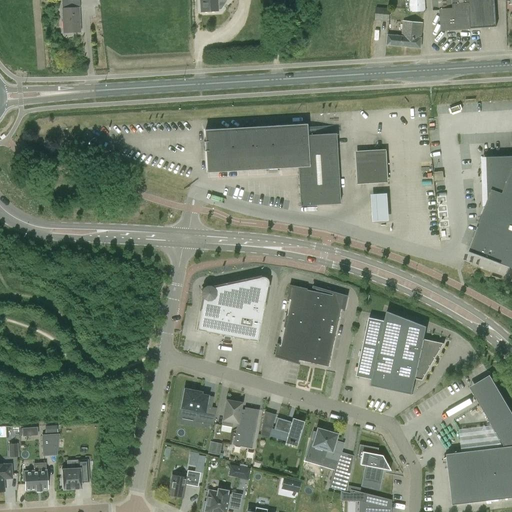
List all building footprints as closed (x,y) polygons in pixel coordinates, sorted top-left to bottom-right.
[(200,0),(201,12),(217,11),(216,0),(200,0)] [(410,0),(411,12),(425,11),(424,0),(410,0)] [(494,0),(432,0),(433,10),(440,10),(442,30),(470,29),(496,26),(494,0)] [(62,9),(63,33),(80,32),(78,8),(62,9)] [(390,22),(391,9),(377,8),(375,21),(390,22)] [(421,38),(422,23),(403,21),(402,37),(388,35),(387,45),(420,48),(421,38)] [(207,172),(268,168),(268,170),(277,169),(277,168),(297,167),(300,206),(340,204),(336,134),(306,135),(305,125),(205,131),(205,141),(204,142),(205,142),(206,151),(204,151),(206,151),(207,172)] [(386,150),(356,152),(358,184),(388,182),(386,150)] [(511,267),(511,156),(486,157),(487,198),(488,199),(468,252),(511,267)] [(435,172),(436,180),(444,179),(443,171),(435,172)] [(389,220),(388,193),(371,194),(372,221),(389,220)] [(209,288),(207,287),(206,286),(201,292),(202,292),(203,294),(203,296),(197,330),(223,335),(223,337),(230,339),(230,337),(257,342),(268,283),(268,281),(266,279),(264,277),(261,277),(211,288),(209,288)] [(289,300),(279,345),(278,345),(277,344),(274,358),(298,363),(298,361),(328,367),(340,309),(342,310),(343,310),(346,297),(312,287),(311,291),(290,286),(287,300),(288,300),(289,300)] [(424,339),(427,327),(387,311),(385,321),(369,317),(358,366),(374,369),(370,385),(412,394),(415,379),(422,380),(444,344),(424,339)] [(505,447),(453,453),(457,451),(456,451),(452,453),(447,454),(447,457),(444,459),(447,457),(453,505),(511,497),(511,412),(490,375),(489,376),(500,393),(480,405),(505,447)] [(216,408),(211,408),(205,406),(207,398),(200,397),(200,393),(195,392),(195,391),(190,390),(190,391),(185,390),(180,416),(195,419),(196,415),(214,418),(216,408)] [(221,425),(231,427),(232,422),(237,423),(233,445),(251,449),(259,410),(244,407),(244,410),(240,409),(242,403),(226,400),(221,425)] [(304,422),(292,418),(291,422),(277,418),(273,429),(288,434),(285,443),(296,447),(304,422)] [(269,438),(272,427),(262,423),(260,435),(269,438)] [(58,425),(45,425),(46,433),(58,432),(58,425)] [(22,427),(23,435),(38,435),(38,426),(22,427)] [(321,430),(317,429),(316,433),(313,432),(311,441),(313,442),(312,446),(326,450),(323,457),(338,462),(343,444),(335,441),(337,435),(330,432),(331,430),(322,427),(321,430)] [(59,434),(41,435),(42,457),(57,456),(59,434)] [(210,441),(208,452),(220,454),(222,443),(210,441)] [(9,445),(10,457),(18,456),(17,444),(9,445)] [(378,448),(359,444),(357,458),(361,459),(359,465),(364,466),(361,480),(380,483),(383,469),(390,471),(382,455),(377,454),(378,448)] [(197,454),(196,465),(204,466),(206,455),(197,454)] [(81,488),(81,482),(89,482),(87,460),(78,460),(78,468),(61,469),(62,490),(81,488)] [(45,463),(34,464),(34,471),(24,472),(24,473),(23,474),(23,481),(25,481),(25,491),(36,490),(36,491),(41,491),(41,490),(47,489),(46,470),(45,470),(45,463)] [(2,465),(2,464),(0,464),(0,491),(4,491),(3,479),(11,478),(11,464),(2,465)] [(248,480),(250,469),(240,466),(237,477),(237,478),(248,480)] [(330,486),(346,492),(350,472),(335,467),(330,486)] [(169,495),(182,498),(185,484),(197,487),(200,473),(191,471),(190,479),(172,475),(169,495)] [(284,477),(283,481),(300,486),(301,482),(284,477)] [(225,511),(227,505),(230,505),(229,507),(238,509),(241,495),(232,494),(231,497),(228,496),(229,495),(226,494),(227,489),(218,488),(217,493),(209,491),(207,503),(204,502),(203,510),(211,511),(225,511)] [(387,508),(389,508),(391,500),(366,493),(360,492),(351,490),(351,493),(346,492),(342,491),(342,498),(359,498),(358,501),(358,511),(364,511),(365,502),(387,508)] [(365,502),(364,511),(386,511),(387,508),(365,502)]
